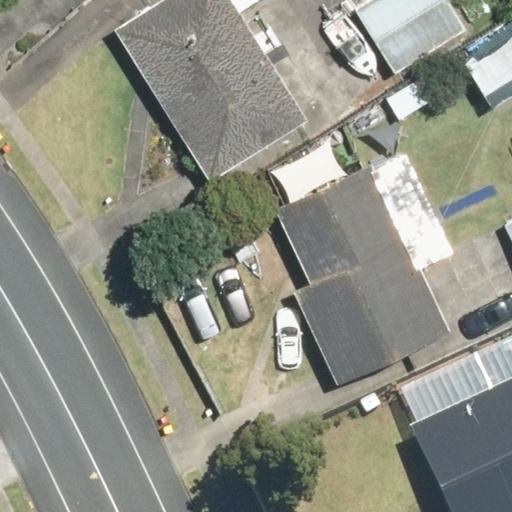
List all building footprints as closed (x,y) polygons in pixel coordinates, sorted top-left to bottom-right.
[(240,0),(154,0),(118,21),(206,173),(308,115),(240,0)] [(469,24),(453,0),(360,0),(348,8),(389,74),(469,24)] [(376,158),(278,203),(311,274),(295,282),(340,378),(454,326),(376,158)] [(511,213),(501,218),(511,244),(511,213)] [(511,511),(511,382),(410,428),(448,511),(511,511)]
